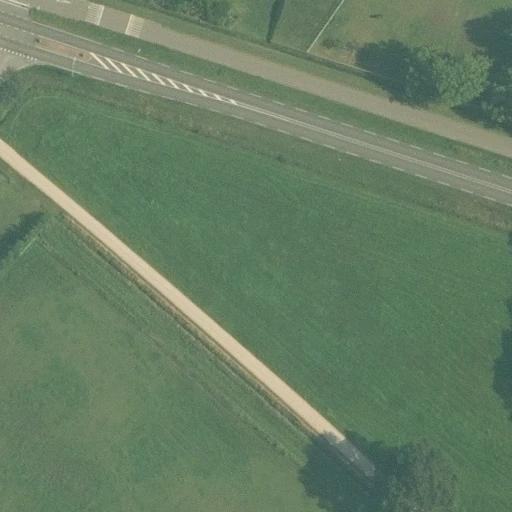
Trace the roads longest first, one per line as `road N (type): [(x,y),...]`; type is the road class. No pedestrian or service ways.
road 1 (track): [(422,511),(0,145)]
road 2 (unclassified): [(511,148),(41,0)]
road 3 (primary): [(261,112),(0,17)]
road 4 (primary): [(0,42),(261,112)]
road 5 (primary): [(511,193),(261,112)]
